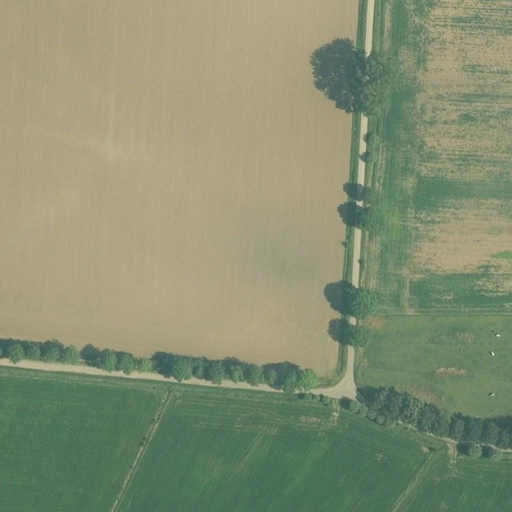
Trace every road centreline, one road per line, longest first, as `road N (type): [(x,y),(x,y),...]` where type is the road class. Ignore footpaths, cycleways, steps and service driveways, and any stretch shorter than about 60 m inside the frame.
road 1 (unclassified): [(348,398),(371,0)]
road 2 (unclassified): [(0,361),(348,398)]
road 3 (unclassified): [(511,448),(468,444),(348,398)]
